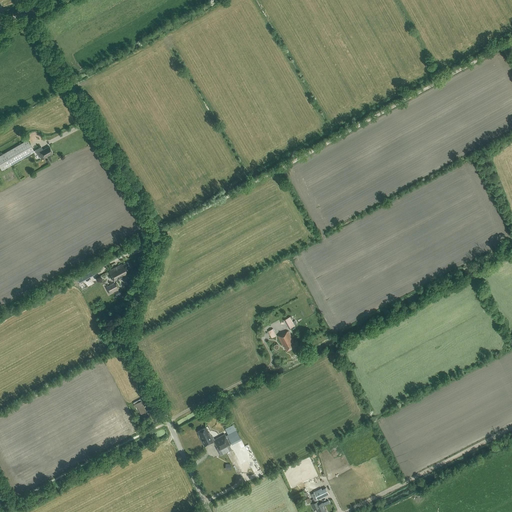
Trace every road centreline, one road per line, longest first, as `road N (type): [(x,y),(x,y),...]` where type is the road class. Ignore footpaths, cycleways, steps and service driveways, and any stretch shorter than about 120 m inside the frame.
road 1 (unclassified): [(208,511),(126,342),(157,232),(21,11)]
road 2 (track): [(157,232),(511,40)]
road 3 (track): [(349,511),(511,429)]
road 4 (track): [(165,422),(268,367),(263,332),(277,323)]
